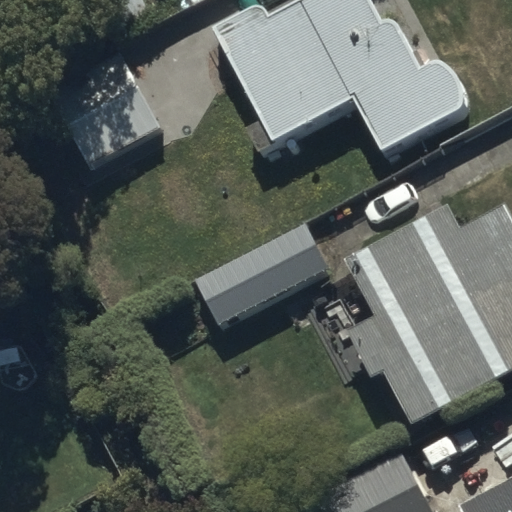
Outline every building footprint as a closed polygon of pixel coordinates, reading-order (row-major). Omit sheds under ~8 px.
[(221,33),(282,147),(361,105),(389,158),(472,113),(472,94),(465,79),(456,68),(443,67),(429,72),(404,26),(389,25),(375,0),(290,0),(272,11),(270,8),(221,33)] [(79,174),(166,133),(129,52),(41,93),(79,174)] [(394,376),(422,429),(511,380),(511,208),(468,232),(455,207),(353,262),(384,320),(354,336),(380,383),(394,376)] [(225,329),(333,272),(309,227),(231,268),(204,218),(149,247),(168,285),(194,271),(225,329)] [(321,495),(328,511),(443,511),(416,451),(321,495)] [(294,511),(274,465),(214,492),(222,511),(294,511)] [(511,511),(511,488),(467,511),(511,511)]
